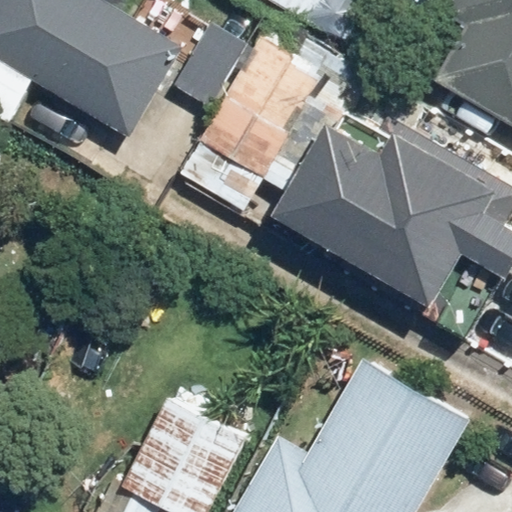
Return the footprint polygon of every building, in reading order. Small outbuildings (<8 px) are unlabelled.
[(140,0),(11,0),(0,18),(0,46),(141,133),(200,37),(140,0)] [(284,0),(325,24),(339,0),(284,0)] [(511,0),(468,0),(429,68),(511,115),(511,0)] [(272,41),(210,138),(271,177),(333,79),(272,41)] [(400,141),(352,114),(296,213),(352,244),(343,260),(448,318),(487,248),(511,262),(511,211),(509,209),(511,203),(511,178),(411,122),(400,141)] [(291,434),(243,511),(428,511),(483,422),(381,361),(324,454),(291,434)] [(179,396),(135,488),(185,511),(219,511),(257,432),(179,396)]
